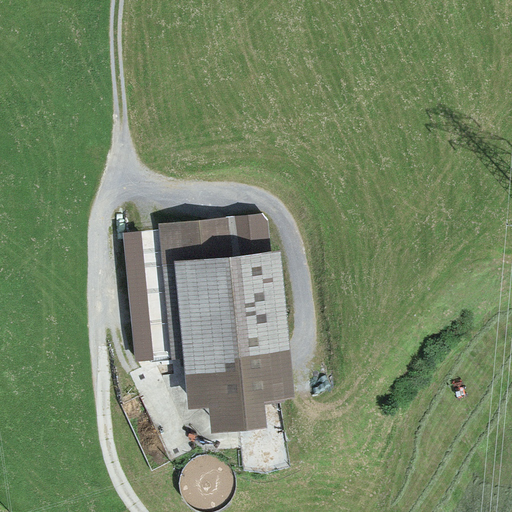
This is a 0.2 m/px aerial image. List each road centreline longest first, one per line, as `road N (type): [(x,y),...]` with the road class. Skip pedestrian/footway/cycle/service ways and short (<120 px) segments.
road 1 (residential): [(140,511),(115,472),(104,408),(100,234),(111,193),(135,187),(247,198),(270,209),(300,269),(309,377)]
road 2 (track): [(124,188),(118,0)]
